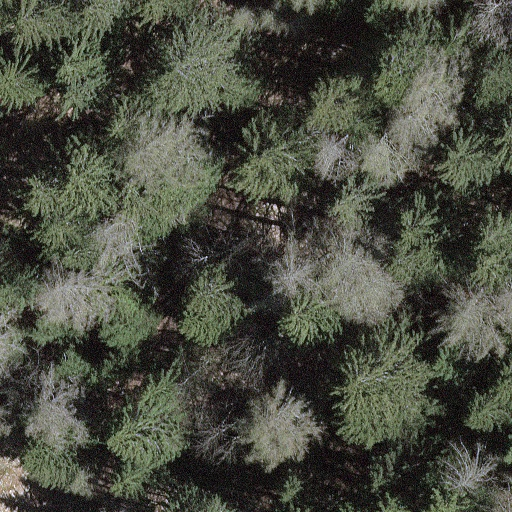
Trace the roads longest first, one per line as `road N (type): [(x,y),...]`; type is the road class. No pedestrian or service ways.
road 1 (track): [(120,511),(109,447),(175,286),(319,0)]
road 2 (track): [(204,0),(0,188)]
